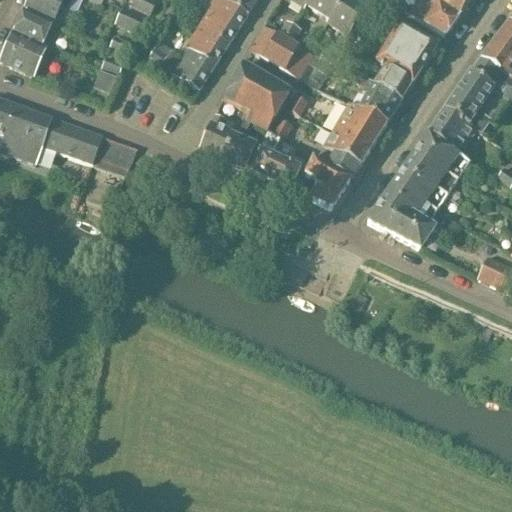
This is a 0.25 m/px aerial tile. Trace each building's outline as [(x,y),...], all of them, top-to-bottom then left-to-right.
[(53,25),(59,12),(67,15),(74,0),(28,0),(24,11),(53,25)] [(149,20),(156,6),(155,5),(157,0),(135,0),(130,11),(149,20)] [(215,0),(217,1),(246,21),(247,20),(258,0),(215,0)] [(282,0),(304,13),(306,10),(311,0),(282,0)] [(311,0),(306,10),(328,23),(341,0),(311,0)] [(344,0),(341,0),(328,23),(325,27),(347,40),(364,13),(344,0)] [(423,0),(420,5),(419,4),(409,20),(422,29),(444,43),(458,22),(427,0),(423,0)] [(469,0),(427,0),(458,22),(472,1),(471,1),(469,0)] [(217,1),(193,39),(222,57),(246,21),(217,1)] [(145,23),(122,13),(114,30),(138,41),(145,23)] [(12,36),(12,37),(40,50),(42,47),(49,32),(48,31),(50,27),(23,14),(12,36)] [(488,52),(481,62),(511,84),(511,26),(508,24),(488,52)] [(286,40),(292,30),(286,25),(280,36),(286,40)] [(293,30),(292,30),(286,40),(294,44),(300,34),(293,30)] [(398,30),(375,67),(380,71),(380,73),(381,73),(382,72),(384,73),(373,91),(400,107),(410,91),(438,50),(436,49),(434,51),(398,30)] [(276,38),(262,31),(248,56),(262,63),(261,64),(284,77),(284,76),(298,84),(307,67),(308,67),(317,73),(307,90),(310,91),(315,94),(318,95),(330,75),(328,74),(329,71),(311,60),(298,52),(299,51),(298,50),(276,38)] [(12,37),(0,62),(0,66),(32,82),(45,53),(40,50),(12,37)] [(193,39),(185,51),(168,77),(197,96),(222,57),(193,39)] [(131,49),(114,41),(108,53),(125,61),(131,49)] [(159,73),(167,60),(172,55),(158,46),(146,65),(159,73)] [(334,62),(324,56),(319,63),(329,69),(334,62)] [(123,68),(104,61),(100,74),(118,81),(123,68)] [(469,78),(468,79),(509,107),(511,109),(511,84),(481,62),(469,78)] [(346,85),(351,77),(335,67),(332,72),(330,75),(346,85)] [(248,119),(244,127),(249,129),(265,138),(267,135),(272,138),(276,129),(272,127),(272,126),(273,127),(290,96),(241,68),(222,106),(248,119)] [(468,79),(444,115),(474,135),(480,139),(488,128),(493,131),(509,107),(468,79)] [(365,101),(358,115),(384,131),(385,129),(386,129),(400,107),(373,91),(371,90),(367,88),(360,84),(357,89),(364,93),(360,99),(365,101)] [(300,121),(304,113),(308,107),(301,104),(294,100),(286,114),(292,118),(300,121)] [(41,154),(41,152),(51,125),(0,104),(0,157),(35,171),(41,154)] [(346,110),(330,137),(366,160),(384,131),(358,115),(346,110)] [(444,115),(443,115),(427,139),(456,159),(474,135),(444,115)] [(221,167),(223,168),(239,132),(226,125),(215,119),(209,131),(197,157),(221,167)] [(285,142),(292,131),(285,127),(279,124),(276,129),(272,138),(271,140),(283,146),(285,142)] [(51,125),(41,152),(42,153),(91,170),(101,142),(51,125)] [(249,129),(244,127),(242,126),(239,132),(223,168),(244,177),(255,151),(242,146),(249,129)] [(330,137),(314,165),(348,187),(349,185),(358,171),(366,160),(330,137)] [(248,177),(247,177),(247,178),(290,197),(291,196),(290,196),(299,174),(281,166),(283,162),(274,158),(279,145),(266,139),(258,156),(248,177)] [(427,139),(414,158),(455,187),(468,168),(456,159),(427,139)] [(136,155),(101,142),(91,170),(92,170),(92,171),(124,182),(124,183),(132,165),(136,155)] [(414,158),(404,173),(445,202),(455,187),(414,158)] [(316,187),(313,192),(317,194),(311,206),(330,214),(348,187),(314,165),(311,164),(303,180),(309,184),(316,187)] [(444,203),(445,202),(404,173),(393,189),(434,217),(444,203)] [(511,178),(504,173),(496,184),(510,194),(511,190),(511,178)] [(393,189),(385,200),(427,228),(434,217),(393,189)] [(419,255),(434,233),(427,228),(385,200),(366,229),(419,255)] [(511,273),(503,269),(486,261),(475,285),(510,300),(511,298),(511,273)]
